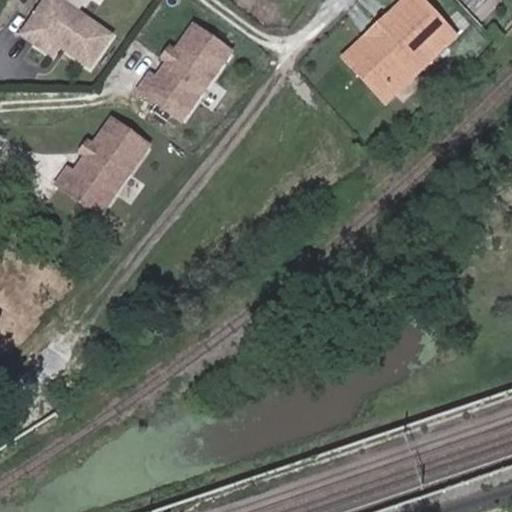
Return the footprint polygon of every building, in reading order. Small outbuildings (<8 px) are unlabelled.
[(112,36),(58,0),(47,0),(22,36),(53,57),(59,46),(91,68),(112,36)] [(386,36),(421,75),(458,41),(420,0),(402,0),(391,11),(401,22),(386,36)] [(502,39),(493,29),(487,35),(485,37),(494,46),(502,39)] [(161,81),(150,95),(192,124),(240,56),(204,31),(186,58),(179,67),(166,85),(161,81)] [(384,109),(421,75),(386,36),(371,50),(361,39),(339,59),(384,109)] [(179,67),(186,58),(181,55),(175,64),(179,67)] [(71,172),(61,187),(102,216),(150,147),(115,122),(96,149),(90,158),(77,176),(71,172)] [(90,158),(96,149),(92,146),(86,155),(90,158)]
